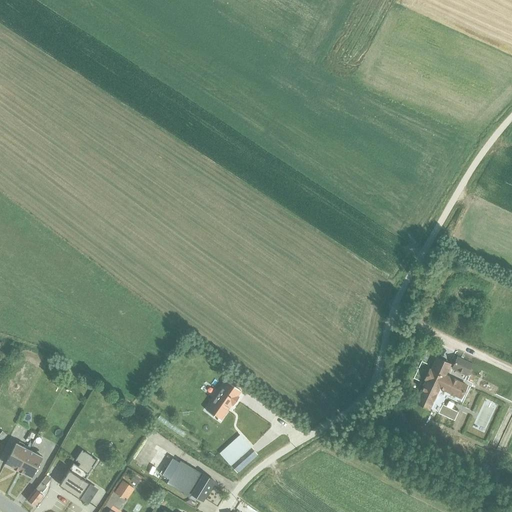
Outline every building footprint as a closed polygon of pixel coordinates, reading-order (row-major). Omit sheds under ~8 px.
[(457,356),(451,368),(467,376),(473,364),(457,356)] [(415,403),(430,410),(440,389),(443,390),(442,390),(462,399),(468,385),(446,375),(451,364),(436,357),(431,369),(429,368),(424,380),(425,381),(415,403)] [(226,380),(206,410),(221,420),(232,406),(233,407),(240,398),(238,396),(242,391),(226,380)] [(430,410),(415,403),(398,441),(413,447),(430,410)] [(239,435),(219,453),(237,473),(257,454),(239,435)] [(19,471),(30,450),(29,449),(30,448),(24,445),(24,446),(16,443),(5,464),(19,471)] [(30,450),(19,471),(32,478),(43,457),(30,450)] [(74,494),(79,498),(89,482),(85,479),(98,460),(82,450),(69,470),(61,481),(63,483),(62,486),(74,494)] [(181,460),(167,483),(189,497),(191,494),(203,501),(204,498),(206,494),(207,495),(215,481),(181,460)] [(511,463),(500,486),(511,491),(511,463)] [(61,481),(69,470),(59,485),(79,498),(74,494),(62,486),(63,483),(61,481)] [(135,474),(130,480),(137,485),(142,478),(135,474)] [(46,476),(27,500),(35,506),(45,494),(44,493),(48,487),(46,486),(51,479),(46,476)] [(123,480),(114,492),(126,501),(135,488),(123,480)] [(89,482),(79,498),(89,504),(99,488),(89,482)]
